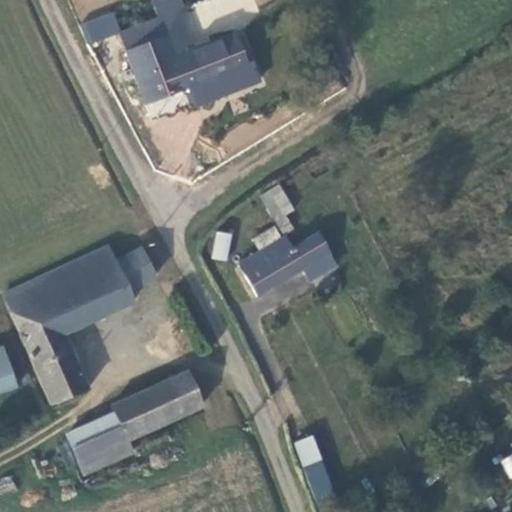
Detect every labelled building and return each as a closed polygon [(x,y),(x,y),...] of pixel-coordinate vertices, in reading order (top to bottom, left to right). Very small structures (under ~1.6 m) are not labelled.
[(79,24),(87,45),(120,32),(112,11),(79,24)] [(218,100),(264,81),(257,66),(252,69),(236,34),(176,57),(168,36),(127,51),(148,104),(188,89),(194,101),(215,93),(218,100)] [(196,109),(218,100),(215,93),(194,101),(196,109)] [(337,261),(318,231),(290,247),(277,225),(253,240),(260,252),(239,263),(259,296),(303,268),(310,277),(337,261)] [(227,261),(231,233),(215,231),(210,258),(227,261)] [(137,255),(153,249),(148,242),(135,245),(134,242),(107,255),(100,241),(0,286),(0,296),(46,400),(81,385),(57,328),(127,296),(120,281),(145,270),(137,255)] [(0,385),(11,381),(0,349),(0,385)] [(126,436),(197,402),(182,369),(107,404),(110,410),(121,438),(126,436)] [(131,448),(126,436),(121,438),(110,410),(62,432),(79,471),(131,448)] [(46,437),(42,442),(43,446),(47,450),(52,451),(56,449),(56,442),(52,438),(46,437)] [(317,462),(300,469),(314,508),(331,500),(317,462)]
